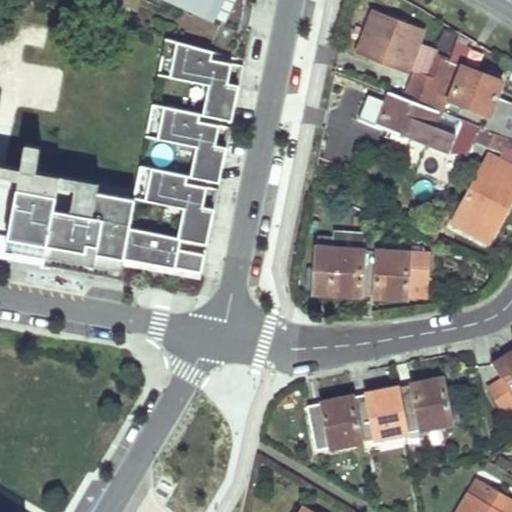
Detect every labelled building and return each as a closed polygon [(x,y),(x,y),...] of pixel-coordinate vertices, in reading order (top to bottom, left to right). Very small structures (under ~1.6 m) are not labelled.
[(169,0),(214,21),(224,0),(169,0)] [(240,32),(247,0),(224,0),(214,21),(240,32)] [(448,60),(434,55),(436,50),(420,43),(424,32),(374,13),(358,51),(409,71),(411,66),(415,68),(403,98),(429,108),(435,94),(448,60)] [(20,171),(7,251),(201,282),(206,255),(196,253),(197,249),(177,245),(179,239),(208,245),(215,210),(205,207),(210,187),(190,183),(191,177),(221,183),(229,145),(219,143),(222,125),(203,121),(204,116),(233,122),(241,86),(230,84),(234,64),(216,61),(217,53),(165,39),(157,76),(208,85),(203,113),(151,104),(146,139),(195,147),(191,174),(139,166),(135,188),(37,172),(41,147),(25,144),(20,171)] [(489,115),(483,129),(509,140),(511,140),(511,102),(497,96),(503,81),(448,60),(435,94),(446,98),(489,115)] [(410,137),(418,140),(425,143),(438,111),(429,108),(403,98),(390,93),(386,102),(371,96),(362,118),(393,131),(410,137)] [(440,112),(446,98),(435,94),(429,108),(438,111),(440,112)] [(455,127),(444,122),(438,137),(449,142),(448,144),(467,152),(475,131),(457,123),(455,127)] [(481,129),(479,135),(476,141),(505,151),(509,140),(483,129),(481,129)] [(410,137),(393,131),(391,138),(408,145),(410,137)] [(489,241),(507,208),(511,198),(511,167),(489,155),(453,221),(489,241)] [(0,166),(0,249),(7,251),(20,171),(0,166)] [(321,214),(325,200),(316,197),(312,212),(321,214)] [(317,247),(314,292),(361,295),(364,250),(365,239),(365,232),(334,231),(334,240),(333,248),(317,247)] [(318,239),(317,247),(333,248),(334,240),(318,239)] [(378,251),(379,240),(365,239),(364,250),(378,251)] [(378,251),(364,250),(361,295),(407,298),(407,295),(408,283),(425,284),(427,254),(378,251)] [(425,284),(408,283),(407,295),(425,296),(425,284)] [(511,352),(506,356),(493,364),(503,380),(488,388),(505,417),(511,413),(511,352)] [(425,392),(400,397),(407,431),(451,423),(443,379),(423,383),(425,392)] [(400,397),(425,392),(423,383),(398,388),(400,397)] [(379,401),(355,405),(362,440),(407,431),(400,397),(398,388),(378,392),(379,401)] [(355,405),(379,401),(378,392),(353,396),(355,405)] [(334,410),(309,415),(316,449),(362,440),(355,405),(353,396),(332,400),(334,410)] [(309,415),(334,410),(332,400),(307,405),(309,415)] [(423,435),(452,431),(451,423),(407,431),(409,443),(410,448),(424,446),(423,435)] [(407,431),(362,440),(365,451),(409,443),(407,431)] [(483,501),(469,492),(457,511),(511,511),(511,498),(491,486),(487,494),(483,501)] [(0,511),(26,511),(0,497),(0,511)]
